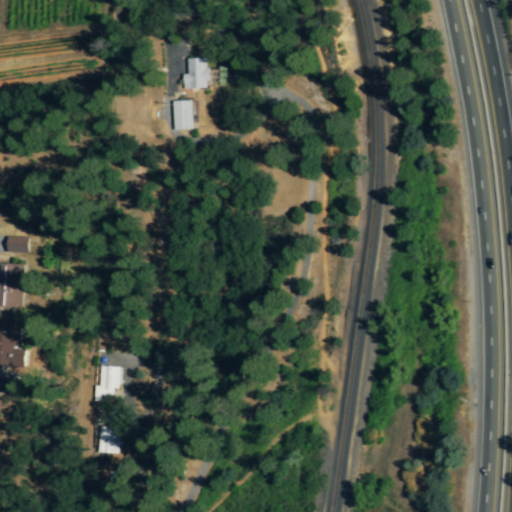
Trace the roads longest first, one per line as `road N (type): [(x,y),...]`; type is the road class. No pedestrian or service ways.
road 1 (motorway): [(442,0),(483,240),(483,511)]
road 2 (residential): [(170,511),(233,408),(261,331),(261,161),(189,150)]
road 3 (motorway): [(511,235),(473,0)]
